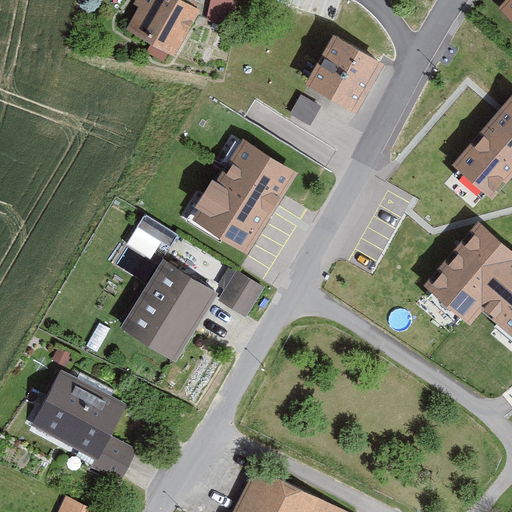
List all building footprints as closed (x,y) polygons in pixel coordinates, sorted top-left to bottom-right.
[(190,0),(133,0),(133,1),(138,4),(126,26),(174,53),(201,6),(191,0),(190,0)] [(238,0),(210,0),(206,20),(232,27),(238,0)] [(511,0),(510,0),(500,10),(511,21),(511,0)] [(337,39),(309,88),(351,112),(379,63),(337,39)] [(293,110),(311,120),(322,102),(304,91),(293,110)] [(511,170),(511,101),(503,112),(455,168),(489,197),(508,175),(511,170)] [(244,252),(295,172),(246,141),(195,221),(244,252)] [(127,239),(157,258),(175,229),(146,210),(127,239)] [(511,251),(483,226),(428,289),(464,320),(466,322),(482,304),(511,329),(511,251)] [(215,293),(167,262),(125,329),(173,359),(215,293)] [(263,287),(238,272),(221,300),(246,315),(263,287)] [(127,401),(61,367),(32,423),(96,456),(90,467),(119,483),(138,447),(111,433),(127,401)] [(344,511),(259,469),(236,511),(344,511)] [(59,511),(96,511),(66,498),(59,511)]
